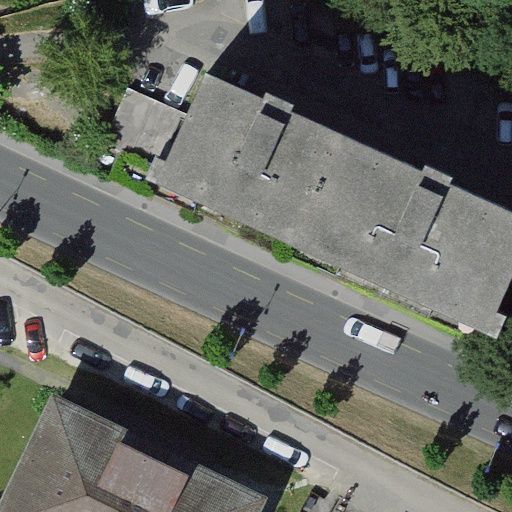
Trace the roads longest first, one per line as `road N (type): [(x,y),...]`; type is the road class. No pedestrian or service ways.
road 1 (tertiary): [(0,186),(511,419)]
road 2 (residential): [(420,511),(0,278)]
road 3 (residential): [(511,166),(208,41)]
